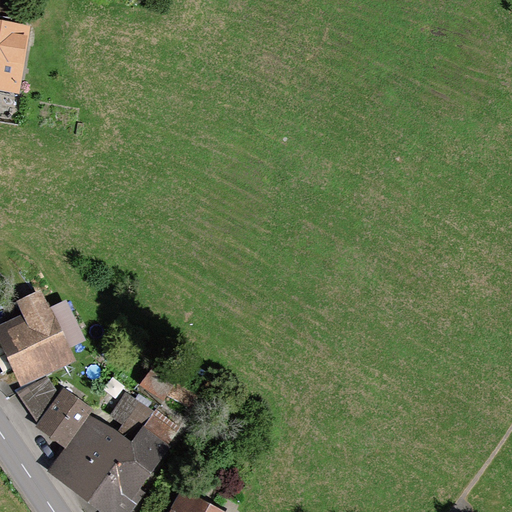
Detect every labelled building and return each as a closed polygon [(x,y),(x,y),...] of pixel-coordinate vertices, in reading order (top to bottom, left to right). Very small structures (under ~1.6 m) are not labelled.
[(18,0),(0,0),(0,10),(16,14),(18,0)] [(19,25),(0,22),(0,89),(17,92),(26,37),(17,35),(19,25)] [(76,361),(69,347),(86,340),(66,299),(50,307),(41,289),(15,301),(22,314),(0,324),(0,345),(20,387),(47,374),(76,361)] [(152,368),(138,386),(161,403),(175,385),(152,368)] [(63,387),(59,392),(47,374),(20,387),(15,390),(37,424),(35,427),(64,448),(89,414),(93,408),(63,387)] [(153,407),(127,389),(109,415),(122,424),(116,433),(89,414),(64,448),(47,473),(87,501),(153,407)] [(181,428),(153,407),(87,501),(102,511),(137,511),(149,495),(139,488),(181,428)] [(221,511),(173,483),(156,511),(221,511)]
